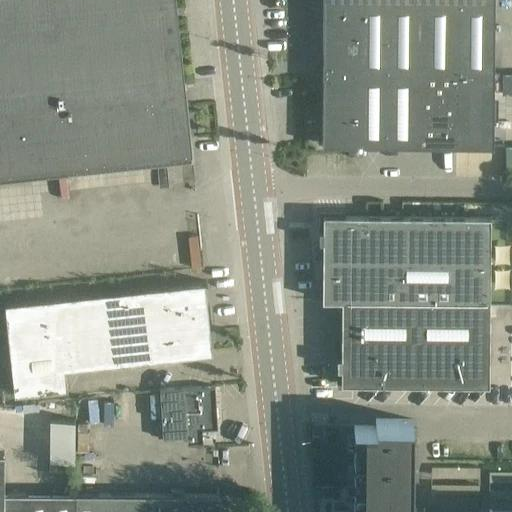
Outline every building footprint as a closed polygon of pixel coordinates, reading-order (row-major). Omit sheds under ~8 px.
[(183,82),(173,0),(0,0),(0,170),(20,168),(19,158),(179,140),(177,122),(187,121),(183,82)] [(322,0),(322,147),(492,148),(493,22),(493,0),(322,0)] [(488,387),(489,301),(489,217),(329,217),(322,224),(321,302),(341,302),(340,378),(347,386),(488,387)] [(210,353),(203,283),(3,307),(13,395),(65,389),(64,370),(210,353)] [(212,389),(183,391),(186,445),(200,444),(200,430),(214,429),(212,389)] [(51,417),(51,459),(75,459),(76,417),(51,417)] [(410,511),(411,431),(411,423),(396,423),(374,423),(374,430),(353,430),(351,511),(410,511)] [(0,511),(216,511),(217,498),(1,496),(2,457),(0,456),(0,511)]
